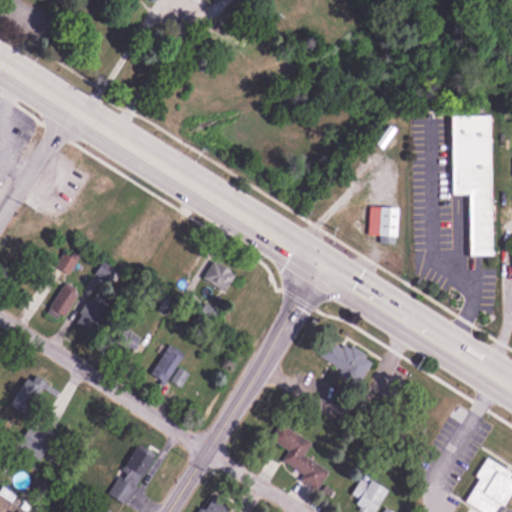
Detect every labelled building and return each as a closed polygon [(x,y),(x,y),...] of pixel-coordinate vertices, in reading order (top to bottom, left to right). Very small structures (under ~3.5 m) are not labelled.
[(443,195),(462,195),(462,256),(486,255),(486,116),(443,116),(443,195)] [(364,236),(396,236),(396,208),(364,208),(364,236)] [(205,249),(177,236),(167,258),(195,271),(205,249)] [(228,291),(239,270),(213,257),(203,278),(228,291)] [(52,309),(67,316),(79,288),(64,282),(52,309)] [(99,332),(105,307),(85,302),(79,327),(99,332)] [(361,381),(374,360),(335,334),(321,356),(361,381)] [(29,414),(45,386),(27,375),(11,403),(29,414)] [(306,455),(313,442),(289,429),(275,455),(306,472),(302,479),(320,488),(331,468),(306,455)] [(127,503),(159,455),(140,442),(107,491),(127,503)] [(485,471),(469,501),(489,511),(497,511),(505,498),(493,492),(498,483),(491,480),(493,475),(485,471)] [(354,507),(363,511),(378,511),(392,489),(362,473),(350,494),(359,499),(354,507)] [(23,511),(0,488),(0,511),(23,511)]
